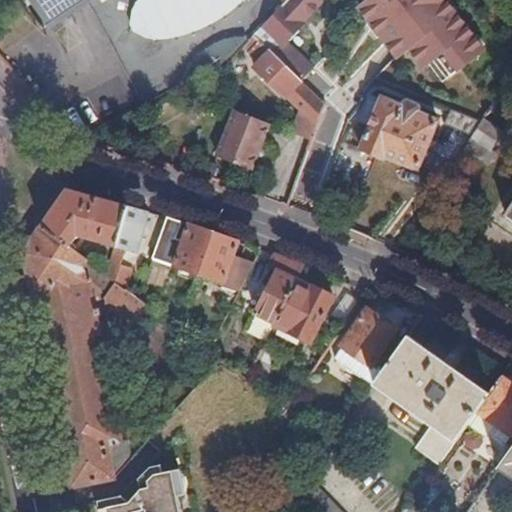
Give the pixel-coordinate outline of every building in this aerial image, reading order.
[(27,0),(45,25),(80,0),(27,0)] [(137,0),(130,28),(157,39),(175,37),(194,32),(224,16),(240,4),(243,0),(137,0)] [(302,84),(316,70),(288,42),(302,27),(301,25),(320,5),(314,0),(291,0),(255,40),(271,55),(302,84)] [(373,0),(363,8),(403,62),(418,51),(444,88),(495,51),(456,0),(373,0)] [(286,99),(286,100),(287,98),(302,112),(294,135),(312,143),(321,119),(326,106),(320,101),(316,97),(302,84),(271,55),(255,40),(244,50),(260,65),(255,70),(286,99)] [(375,116),(361,151),(384,161),(385,159),(418,172),(439,122),(418,113),(419,111),(418,108),(408,104),(405,105),(404,108),(382,99),(381,101),(372,98),(366,113),(375,116)] [(252,172),(270,126),(236,112),(217,158),(252,172)] [(510,137),(486,121),(478,132),(497,146),(502,149),(510,137)] [(497,146),(478,132),(473,139),(494,152),(497,146)] [(494,152),(473,139),(466,150),(489,167),(498,155),(494,152)] [(66,192),(41,230),(68,250),(75,238),(115,250),(106,279),(115,286),(124,293),(147,214),(90,199),(66,192)] [(180,224),(166,219),(150,262),(199,278),(213,235),(188,227),(183,242),(175,241),(180,224)] [(68,250),(41,230),(23,254),(47,371),(72,489),(113,480),(108,448),(122,445),(88,282),(84,283),(83,272),(80,270),(86,263),(68,250)] [(213,235),(199,278),(223,286),(223,289),(238,295),(248,275),(237,274),(240,262),(232,260),(238,243),(213,235)] [(283,260),(274,257),(268,269),(276,274),(246,332),(265,342),(273,327),(295,282),(303,267),(283,260)] [(253,266),(240,262),(237,274),(248,275),(253,266)] [(106,279),(86,263),(80,270),(83,272),(109,293),(115,286),(106,279)] [(309,345),(332,298),(312,288),(311,290),(295,282),(273,327),(309,345)] [(125,336),(131,341),(152,312),(124,293),(115,286),(109,293),(103,302),(133,325),(125,336)] [(395,331),(367,311),(333,359),(374,387),(401,348),(389,340),(395,331)] [(477,413),(490,395),(408,338),(401,348),(374,387),(431,427),(414,450),(439,468),(467,427),(477,413)] [(510,436),(511,437),(511,386),(501,379),(490,395),(477,413),(510,436)] [(510,436),(477,413),(467,427),(484,439),(492,437),(503,445),(510,436)] [(511,452),(501,468),(511,476),(511,452)] [(129,504),(106,509),(106,511),(180,511),(175,481),(155,475),(147,481),(149,488),(141,489),(129,504)] [(300,511),(338,511),(307,481),(292,503),(300,511)]
